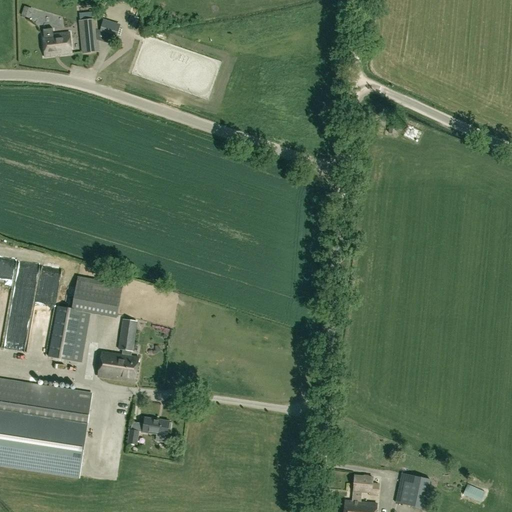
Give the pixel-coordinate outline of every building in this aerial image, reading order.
[(24,15),(33,17),(36,7),(26,5),(24,15)] [(96,20),(95,20),(94,14),(81,14),(82,22),(81,22),(84,53),(99,52),(96,20)] [(119,26),(103,22),(101,31),(117,36),(119,26)] [(45,57),(72,54),(70,33),(43,36),(45,57)] [(78,278),(72,309),(91,313),(117,317),(122,286),(78,278)] [(91,313),(72,309),(58,306),(48,356),(82,362),(91,313)] [(137,322),(124,320),(119,349),(124,350),(123,355),(102,352),(98,376),(135,382),(139,357),(130,356),(130,351),(133,351),(137,322)] [(0,379),(0,464),(80,477),(93,394),(0,379)] [(171,423),(169,422),(169,421),(145,418),(143,432),(157,434),(156,441),(165,442),(166,435),(167,436),(168,428),(170,428),(171,423)] [(139,431),(130,430),(128,443),(137,445),(139,431)] [(424,509),(431,479),(403,473),(396,503),(424,509)] [(379,485),(373,485),(373,478),(355,477),(353,495),(361,496),(362,493),(371,494),(371,496),(378,496),(379,485)] [(481,503),(486,493),(468,485),(463,495),(481,503)] [(361,503),(361,496),(353,495),(353,502),(346,502),(344,511),(376,511),(377,504),(361,503)]
